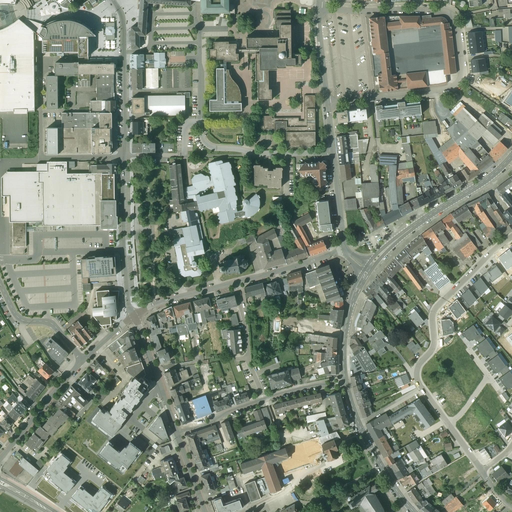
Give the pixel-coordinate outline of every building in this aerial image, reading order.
[(49,0),(46,2),(48,5),(47,6),(48,8),(51,7),(51,9),(52,10),(54,10),(56,10),(57,9),(57,7),(57,6),(59,6),(60,5),(61,6),(63,7),(65,8),(66,8),(68,9),(70,9),(70,4),(71,3),(70,1),(71,0),(49,0)] [(93,8),(88,0),(83,3),(87,8),(88,9),(89,9),(90,9),(91,9),(93,8)] [(139,19),(138,27),(132,27),(132,48),(140,48),(139,35),(146,36),(148,3),(190,6),(190,0),(140,0),(140,7),(139,19)] [(200,0),(200,1),(200,13),(206,13),(206,12),(208,12),(207,13),(225,13),(225,14),(235,14),(234,4),(230,4),(229,0),(200,0)] [(8,5),(0,5),(0,13),(2,21),(1,21),(2,25),(3,28),(3,29),(13,23),(12,19),(9,8),(8,5)] [(260,52),(260,53),(255,53),(256,81),(257,81),(258,100),(272,100),(271,89),(269,89),(268,70),(277,70),(277,68),(286,68),(286,66),(301,65),(301,54),(293,54),(291,54),(291,10),(275,10),(275,29),(279,28),(279,37),(246,37),(246,47),(246,48),(260,48),(260,49),(260,51),(260,52)] [(472,28),(469,15),(464,18),(467,28),(472,28)] [(419,16),(390,16),(369,19),(371,40),(371,42),(371,46),(372,47),(375,70),(374,71),(375,76),(376,82),(378,82),(380,92),(438,85),(447,83),(446,74),(456,73),(451,29),(450,30),(449,23),(447,23),(446,20),(445,18),(442,17),(440,17),(419,19),(419,16)] [(49,23),(45,25),(43,25),(43,24),(42,24),(37,34),(42,38),(42,39),(78,39),(79,39),(79,36),(88,36),(91,30),(89,28),(87,27),(85,25),(82,24),(81,24),(75,22),(75,21),(72,20),(69,20),(67,20),(64,20),(64,18),(63,18),(63,19),(58,19),(53,21),(49,23)] [(3,29),(0,30),(0,111),(8,112),(8,109),(27,109),(27,111),(35,111),(34,31),(30,28),(27,25),(19,19),(13,23),(3,29)] [(42,24),(33,21),(30,28),(34,31),(37,34),(42,24)] [(114,23),(106,23),(106,30),(106,33),(106,40),(114,39),(114,33),(115,33),(115,29),(114,29),(114,23)] [(88,36),(79,36),(79,39),(78,39),(78,52),(78,56),(88,56),(88,36)] [(78,52),(78,39),(42,39),(42,53),(78,52)] [(229,44),(229,42),(214,42),(214,52),(209,52),(209,60),(223,59),(223,62),(226,62),(238,62),(238,54),(236,54),(236,51),(236,49),(236,48),(236,47),(236,44),(229,44)] [(155,55),(144,55),(144,68),(158,68),(165,68),(165,64),(166,64),(166,58),(165,58),(165,53),(154,53),(155,55)] [(144,54),(132,54),(132,68),(142,68),(144,68),(144,55),(144,54)] [(226,62),(223,62),(223,64),(220,64),(220,66),(224,66),(224,68),(216,68),(217,99),(209,99),(210,111),(241,111),(241,103),(239,103),(239,97),(238,95),(238,92),(237,90),(236,88),(235,85),(230,80),(229,78),(227,75),(227,74),(226,70),(226,62)] [(72,64),(62,65),(62,63),(59,63),(55,63),(55,75),(65,75),(65,73),(67,73),(67,75),(70,75),(70,73),(75,73),(76,75),(79,75),(78,64),(78,63),(72,63),(72,64)] [(88,64),(78,64),(79,74),(99,74),(111,74),(114,74),(114,64),(112,64),(88,64)] [(142,89),(142,68),(132,68),(132,89),(142,89)] [(158,88),(158,68),(144,68),(142,68),(142,89),(158,88)] [(111,74),(99,74),(99,79),(97,79),(97,87),(111,87),(111,74)] [(57,76),(46,76),(47,93),(58,92),(57,76)] [(111,87),(97,87),(97,101),(100,101),(111,100),(111,87)] [(58,109),(58,92),(47,93),(47,109),(58,109)] [(177,96),(144,96),(144,98),(132,98),(133,114),(144,114),(144,115),(185,114),(185,98),(185,93),(177,93),(177,96)] [(315,95),(304,96),(304,121),(298,121),(298,118),(274,118),(275,129),(275,133),(278,133),(286,133),(286,132),(315,132),(315,95)] [(111,100),(100,101),(100,112),(112,112),(115,112),(115,100),(111,100)] [(97,101),(90,101),(90,112),(100,112),(100,101),(97,101)] [(404,102),(397,103),(397,107),(399,117),(421,114),(420,104),(404,106),(404,102)] [(450,112),(455,117),(464,108),(464,107),(460,103),(450,112)] [(397,107),(381,109),(381,106),(379,106),(375,107),(376,120),(399,117),(397,107)] [(358,110),(347,111),(348,121),(367,119),(365,109),(360,110),(359,108),(358,108),(358,110)] [(467,131),(476,121),(464,108),(455,117),(458,121),(467,131)] [(345,111),(336,112),(337,122),(348,121),(347,109),(345,109),(345,111)] [(90,112),(76,113),(62,113),(62,128),(92,128),(112,127),(112,112),(100,112),(90,112)] [(493,123),(483,114),(476,121),(487,130),(490,126),(493,123)] [(272,116),(263,116),(263,123),(266,123),(266,130),(275,129),(274,118),(272,118),(272,116)] [(511,120),(505,116),(500,121),(505,125),(507,122),(510,123),(511,124),(511,125),(511,126),(511,127),(511,120)] [(423,135),(424,138),(437,137),(435,121),(422,123),(423,135)] [(467,131),(458,121),(447,130),(453,139),(456,143),(464,136),(468,133),(467,131)] [(487,130),(476,121),(467,131),(468,133),(476,140),(484,133),(487,130)] [(141,122),(133,122),(133,134),(147,134),(147,122),(141,122)] [(493,123),(490,126),(498,134),(502,131),(493,123)] [(501,136),(490,126),(487,130),(484,133),(495,143),(501,136)] [(112,127),(92,128),(92,154),(112,153),(112,127)] [(58,128),(47,128),(47,149),(47,154),(58,154),(58,128)] [(62,128),(58,128),(58,154),(92,154),(92,128),(62,128)] [(315,132),(286,132),(286,133),(286,147),(315,147),(315,132)] [(476,140),(468,133),(464,136),(456,143),(461,149),(464,152),(468,148),(477,141),(476,140)] [(351,135),(346,136),(347,149),(353,148),(358,148),(358,140),(357,134),(351,135)] [(346,136),(336,137),(338,150),(347,149),(346,136)] [(424,138),(433,154),(437,152),(439,151),(432,138),(424,138)] [(368,139),(358,140),(358,148),(359,151),(359,154),(365,153),(368,139)] [(456,143),(453,139),(439,149),(440,150),(442,154),(456,143)] [(477,141),(468,148),(470,150),(472,148),(474,149),(480,144),(477,141)] [(500,142),(494,149),(500,156),(507,149),(506,148),(500,142)] [(143,143),(133,143),(133,152),(143,152),(143,143)] [(155,143),(143,143),(143,152),(155,152),(155,143)] [(456,143),(442,154),(447,161),(457,153),(461,149),(456,143)] [(412,161),(410,148),(404,149),(406,163),(412,161)] [(470,150),(468,148),(464,152),(468,157),(473,153),(470,150)] [(474,155),(470,159),(481,172),(494,162),(488,155),(483,148),(474,155)] [(464,152),(461,149),(457,153),(463,160),(463,159),(473,169),(476,167),(470,159),(468,157),(464,152)] [(500,156),(494,149),(490,153),(488,155),(494,162),(500,156)] [(439,151),(437,152),(443,163),(444,162),(444,163),(447,161),(442,154),(440,150),(439,151)] [(443,163),(437,152),(433,154),(439,165),(443,163)] [(348,153),(338,154),(340,165),(349,164),(348,153)] [(396,156),(380,155),(379,164),(391,165),(396,165),(396,156)] [(222,161),(221,161),(217,161),(209,163),(209,164),(212,176),(214,185),(215,188),(214,188),(213,189),(214,193),(221,191),(224,204),(225,208),(226,209),(227,208),(228,209),(236,207),(236,206),(235,203),(236,201),(234,196),(235,196),(233,186),(234,184),(233,183),(234,183),(229,162),(228,162),(223,163),(222,161)] [(320,163),(313,163),(311,165),(310,163),(306,163),(305,162),(303,164),(299,164),(300,176),(313,175),(314,181),(312,183),(320,190),(327,182),(326,180),(325,177),(324,175),(325,174),(325,167),(324,167),(326,165),(326,164),(326,163),(326,162),(325,161),(324,161),(323,161),(322,161),(320,163)] [(396,169),(396,171),(413,168),(412,161),(406,163),(396,164),(396,165),(396,169)] [(46,174),(66,174),(66,162),(46,162),(46,173),(46,174)] [(443,163),(439,165),(443,172),(448,169),(444,163),(444,162),(443,163)] [(116,164),(108,164),(108,165),(108,173),(114,173),(116,173),(116,164)] [(181,164),(169,165),(172,200),(173,204),(173,205),(185,203),(185,199),(184,189),(181,164)] [(349,164),(340,165),(341,180),(351,179),(349,164)] [(108,165),(93,165),(93,173),(102,173),(108,173),(108,165)] [(267,168),(259,168),(259,167),(260,167),(260,165),(254,165),(253,166),(254,168),(254,185),(256,185),(256,183),(258,183),(258,184),(263,184),(263,183),(266,183),(266,185),(267,185),(267,187),(269,187),(269,186),(279,186),(279,187),(281,187),(281,177),(282,177),(282,170),(283,169),(282,167),(275,167),(275,169),(277,169),(277,170),(267,170),(267,168)] [(473,177),(469,171),(466,167),(461,171),(468,180),(473,177)] [(473,169),(469,171),(473,177),(481,172),(476,167),(473,169)] [(413,168),(396,171),(395,180),(397,179),(409,177),(415,176),(413,168)] [(2,196),(9,196),(10,222),(13,222),(26,222),(43,222),(43,200),(43,183),(39,183),(39,172),(7,172),(2,178),(2,196)] [(93,173),(66,174),(46,174),(46,173),(39,172),(39,183),(43,183),(43,200),(43,222),(43,232),(103,230),(103,225),(103,199),(102,173),(93,173)] [(115,225),(114,173),(108,173),(102,173),(103,199),(103,225),(115,225)] [(201,174),(195,176),(194,177),(193,178),(194,179),(193,179),(192,180),(194,186),(193,188),(190,188),(189,187),(187,187),(187,188),(184,189),(185,199),(193,198),(194,202),(197,202),(195,195),(199,194),(200,197),(204,195),(203,193),(204,193),(205,192),(205,190),(207,190),(207,188),(209,188),(209,186),(214,185),(214,186),(214,185),(212,176),(208,177),(207,176),(205,177),(204,176),(203,176),(202,175),(201,175),(201,174)] [(454,176),(448,179),(448,180),(449,179),(451,183),(454,188),(462,183),(459,179),(459,180),(456,174),(454,176)] [(409,177),(397,179),(398,183),(400,182),(400,186),(400,187),(402,186),(402,183),(410,182),(409,177)] [(511,180),(510,178),(502,184),(507,189),(508,188),(511,186),(511,185),(511,180)] [(430,190),(431,189),(428,181),(423,182),(426,188),(429,187),(430,190)] [(443,182),(439,184),(441,186),(445,193),(454,188),(451,183),(447,186),(444,182),(443,182)] [(371,183),(361,184),(362,197),(367,197),(371,197),(379,196),(379,190),(378,183),(371,183)] [(502,184),(496,188),(500,194),(501,194),(507,189),(502,184)] [(436,189),(435,188),(433,188),(437,198),(445,193),(441,186),(436,189)] [(388,213),(393,210),(390,187),(384,188),(387,209),(388,213)] [(427,191),(426,191),(428,197),(430,202),(437,198),(433,188),(431,189),(430,190),(427,191)] [(204,195),(200,197),(199,194),(195,195),(197,202),(199,209),(204,212),(206,208),(209,209),(210,207),(212,208),(213,206),(215,207),(217,205),(219,207),(220,212),(219,212),(218,215),(220,216),(219,218),(221,219),(219,222),(222,223),(234,220),(233,218),(234,216),(238,216),(239,218),(242,217),(242,216),(245,215),(245,216),(250,216),(255,213),(258,209),(259,203),(259,198),(256,193),(249,199),(250,200),(249,201),(249,202),(249,203),(249,204),(249,205),(248,205),(248,206),(247,206),(246,206),(245,206),(244,206),(243,205),(236,207),(228,209),(227,208),(226,209),(225,208),(224,204),(221,191),(214,193),(204,195)] [(488,193),(477,199),(480,205),(484,202),(487,206),(489,205),(494,202),(488,193)] [(511,207),(503,214),(511,224),(511,222),(511,202),(510,200),(504,193),(502,195),(500,196),(508,206),(509,206),(510,206),(511,207)] [(422,195),(417,198),(420,207),(430,202),(428,197),(424,199),(422,195)] [(356,198),(344,200),(345,210),(357,209),(356,198)] [(417,198),(404,204),(408,213),(420,207),(417,198)] [(477,199),(465,205),(468,210),(475,206),(478,213),(483,211),(483,209),(480,205),(477,199)] [(321,201),(316,201),(319,226),(320,225),(320,228),(319,228),(319,230),(323,230),(323,231),(331,230),(331,231),(332,231),(333,224),(332,224),(331,224),(328,200),(324,200),(321,201)] [(185,203),(173,205),(174,212),(181,211),(186,210),(195,210),(194,202),(185,203)] [(397,204),(392,204),(393,210),(388,213),(392,221),(402,216),(398,208),(397,204)] [(404,204),(398,208),(402,216),(408,213),(404,204)] [(465,205),(451,214),(455,219),(457,222),(470,213),(468,210),(465,205)] [(492,224),(494,226),(500,222),(492,209),(489,205),(487,206),(483,209),(483,211),(492,224)] [(504,219),(497,207),(492,209),(500,222),(504,219)] [(195,210),(186,210),(188,222),(189,222),(196,220),(195,214),(194,210),(195,210)] [(367,211),(362,214),(365,221),(371,219),(367,211)] [(483,211),(478,213),(488,226),(492,224),(483,211)] [(309,213),(293,222),(297,228),(301,226),(312,220),(309,213)] [(392,221),(388,213),(384,215),(381,217),(382,219),(385,225),(392,221)] [(448,216),(441,221),(446,226),(447,228),(448,229),(450,228),(452,227),(451,226),(454,224),(452,222),(451,220),(448,216)] [(382,219),(374,223),(372,218),(371,219),(365,221),(370,232),(385,225),(382,219)] [(494,226),(493,226),(497,232),(498,233),(508,226),(504,219),(500,222),(494,226)] [(441,221),(431,228),(435,234),(440,231),(445,227),(441,221)] [(26,248),(26,222),(13,222),(13,248),(26,248)] [(283,224),(274,229),(277,237),(277,238),(281,236),(287,232),(283,224)] [(462,236),(454,224),(451,226),(452,227),(450,228),(458,239),(459,239),(462,236)] [(488,226),(482,230),(488,238),(497,232),(493,226),(494,226),(492,224),(488,226)] [(190,226),(182,228),(184,235),(184,237),(187,248),(186,248),(188,257),(193,255),(204,253),(202,241),(201,240),(199,240),(196,225),(190,226)] [(301,226),(297,228),(306,244),(307,248),(309,247),(308,245),(310,245),(309,243),(310,242),(301,226)] [(182,228),(174,230),(172,232),(173,237),(174,237),(175,240),(175,239),(180,238),(180,234),(182,234),(184,235),(182,228)] [(294,228),(290,231),(295,240),(299,237),(294,228)] [(431,228),(421,235),(424,240),(427,239),(427,238),(429,237),(430,236),(435,244),(439,241),(435,234),(431,228)] [(274,229),(255,239),(255,240),(257,244),(257,245),(267,241),(277,237),(274,229)] [(448,242),(442,234),(440,231),(435,234),(439,241),(443,247),(448,244),(447,243),(448,242)] [(462,236),(459,239),(458,239),(452,244),(451,247),(462,261),(469,255),(472,253),(477,249),(476,248),(467,236),(465,233),(462,236)] [(467,236),(476,248),(481,245),(472,233),(470,234),(467,236)] [(254,234),(244,237),(246,243),(255,240),(255,239),(254,234)] [(411,243),(418,251),(421,249),(426,244),(424,240),(421,235),(411,243)] [(286,249),(281,236),(277,238),(282,250),(286,249)] [(180,238),(175,239),(175,240),(173,242),(173,244),(174,244),(174,246),(175,246),(178,261),(177,262),(178,265),(180,267),(181,272),(185,275),(189,274),(190,275),(192,277),(200,275),(203,270),(202,266),(201,265),(198,265),(198,266),(196,265),(196,262),(194,260),(194,261),(194,260),(194,259),(195,259),(194,257),(194,256),(193,256),(193,255),(188,257),(186,248),(187,248),(184,237),(180,238)] [(267,241),(257,245),(257,244),(256,244),(264,269),(284,262),(286,264),(287,264),(282,250),(277,238),(277,237),(267,241)] [(305,246),(299,237),(295,240),(294,240),(294,241),(295,243),(296,243),(299,247),(300,248),(305,246)] [(310,245),(308,245),(309,247),(307,248),(310,256),(327,250),(325,245),(326,245),(325,243),(324,244),(323,240),(310,245)] [(439,241),(435,244),(439,249),(440,249),(443,247),(439,241)] [(418,251),(411,243),(404,249),(411,257),(416,253),(418,251)] [(426,244),(421,249),(422,250),(423,249),(427,255),(429,254),(431,252),(430,250),(426,244)] [(300,248),(294,250),(297,260),(309,256),(305,246),(300,248)] [(294,250),(287,253),(286,249),(282,250),(287,264),(297,260),(294,250)] [(404,249),(394,258),(402,266),(404,263),(411,257),(404,249)] [(509,250),(498,258),(506,269),(511,264),(511,256),(511,257),(508,253),(510,251),(509,250)] [(233,259),(229,260),(229,258),(228,258),(228,260),(224,261),(224,259),(223,259),(223,261),(221,262),(220,262),(220,264),(219,263),(219,264),(220,264),(219,265),(218,264),(217,265),(219,266),(220,271),(219,272),(220,272),(221,271),(221,272),(220,272),(221,273),(221,272),(223,273),(222,274),(223,274),(223,273),(225,273),(226,275),(227,275),(227,273),(231,272),(231,274),(232,274),(232,272),(236,271),(237,272),(236,274),(237,274),(238,272),(242,272),(244,273),(244,272),(243,271),(243,270),(243,269),(242,269),(242,268),(245,267),(246,269),(247,268),(246,267),(247,265),(249,265),(249,264),(247,264),(247,261),(248,260),(247,259),(246,260),(244,259),(244,257),(243,257),(243,255),(240,255),(241,255),(240,254),(239,256),(234,257),(233,256),(232,257),(233,258),(233,259)] [(435,262),(429,254),(427,255),(426,256),(432,264),(435,262)] [(89,258),(81,259),(82,278),(88,277),(116,275),(115,257),(96,258),(95,256),(89,257),(89,258)] [(394,258),(389,264),(397,272),(401,266),(394,258)] [(432,264),(423,271),(431,281),(435,286),(438,290),(450,281),(435,262),(432,264)] [(389,264),(384,269),(390,276),(391,277),(397,272),(389,264)] [(403,267),(419,290),(423,286),(407,264),(406,265),(403,267)] [(490,281),(491,282),(502,274),(495,264),(490,268),(491,269),(487,272),(491,276),(488,278),(490,281)] [(328,265),(316,269),(321,284),(322,287),(327,302),(331,300),(334,299),(340,297),(331,271),(328,265)] [(390,276),(384,269),(379,275),(384,282),(386,280),(390,276)] [(300,271),(287,275),(289,283),(289,285),(296,283),(297,284),(299,284),(299,282),(303,281),(300,271)] [(316,271),(304,275),(309,288),(321,284),(316,271)] [(491,276),(487,272),(482,276),(486,280),(488,283),(490,281),(488,278),(491,276)] [(425,274),(422,276),(428,283),(431,281),(425,274)] [(376,278),(382,284),(384,282),(379,275),(376,278)] [(478,280),(473,284),(481,295),(484,292),(484,291),(488,288),(483,282),(480,277),(477,279),(478,280)] [(376,278),(369,285),(375,292),(377,290),(378,289),(382,285),(382,284),(376,278)] [(399,286),(394,280),(390,284),(395,289),(399,286)] [(276,282),(272,283),(272,282),(271,282),(270,283),(269,283),(269,284),(266,285),(266,286),(269,296),(273,295),(274,297),(279,295),(279,294),(281,293),(278,283),(276,284),(276,282)] [(88,283),(82,284),(83,291),(91,291),(90,283),(88,283)] [(263,283),(244,288),(246,297),(263,292),(265,292),(264,287),(263,283)] [(369,285),(363,292),(368,296),(367,297),(372,301),(374,298),(381,305),(382,304),(384,306),(386,305),(384,303),(375,292),(369,285)] [(390,293),(382,285),(378,289),(386,297),(390,293)] [(322,287),(316,289),(321,304),(327,302),(322,287)] [(397,292),(392,297),(396,302),(400,298),(406,293),(401,289),(397,292)] [(476,300),(472,293),(468,289),(466,291),(461,296),(465,301),(469,306),(473,304),(472,303),(476,300)] [(109,290),(96,291),(97,303),(97,307),(104,307),(103,297),(109,296),(109,291),(109,290)] [(377,290),(375,292),(384,303),(387,301),(383,297),(382,298),(382,297),(382,296),(377,290)] [(116,314),(110,314),(111,321),(116,320),(119,291),(109,291),(109,296),(115,296),(116,314)] [(234,293),(225,295),(227,305),(228,308),(237,305),(234,293)] [(225,295),(216,297),(219,308),(221,307),(224,306),(227,305),(225,295)] [(109,296),(103,297),(104,307),(105,314),(105,315),(110,314),(116,314),(115,296),(109,296)] [(209,297),(201,299),(204,309),(205,308),(206,308),(207,309),(210,308),(211,307),(209,297)] [(367,297),(361,313),(367,316),(366,316),(370,320),(376,306),(375,304),(372,301),(367,297)] [(406,306),(400,298),(396,301),(403,309),(406,306)] [(201,299),(194,301),(196,311),(197,312),(200,311),(201,310),(202,309),(204,309),(201,299)] [(335,302),(331,302),(331,305),(335,305),(336,310),(343,310),(343,301),(342,301),(339,301),(338,301),(338,302),(335,302)] [(396,302),(388,308),(395,316),(403,309),(396,301),(396,302)] [(464,312),(464,311),(459,304),(456,301),(453,303),(453,304),(449,307),(453,313),(457,318),(461,316),(460,315),(464,312)] [(190,302),(182,304),(184,314),(188,313),(188,314),(191,313),(193,313),(190,302)] [(464,311),(467,309),(462,303),(461,302),(459,304),(464,311)] [(182,304),(174,306),(177,317),(181,316),(185,315),(184,314),(182,304)] [(498,313),(506,320),(511,312),(511,310),(505,305),(504,305),(501,309),(499,308),(496,311),(499,313),(498,313)] [(95,308),(93,308),(93,315),(105,314),(104,307),(97,307),(95,308)] [(171,308),(165,311),(167,319),(174,317),(171,308)] [(336,310),(332,309),(330,318),(330,320),(331,320),(335,320),(335,321),(341,322),(343,310),(336,310)] [(408,316),(417,327),(424,321),(418,315),(418,314),(415,310),(408,316)] [(165,311),(157,314),(160,322),(160,323),(161,327),(161,330),(163,330),(164,330),(165,330),(165,329),(166,329),(164,322),(168,321),(167,319),(165,311)] [(188,314),(188,313),(184,314),(185,315),(185,316),(187,325),(193,323),(191,313),(188,314)] [(236,313),(230,315),(232,324),(239,323),(236,313)] [(361,313),(360,315),(359,315),(357,321),(356,326),(360,327),(362,329),(365,334),(369,331),(363,325),(366,316),(367,316),(361,313)] [(105,314),(93,315),(94,316),(101,325),(106,324),(111,324),(111,321),(110,314),(105,315),(105,314)] [(452,323),(454,321),(450,315),(449,314),(446,316),(449,320),(450,320),(452,323)] [(154,315),(146,319),(152,336),(156,334),(154,328),(158,327),(157,323),(154,315)] [(370,320),(366,316),(363,325),(369,331),(374,326),(373,325),(371,323),(369,321),(370,320)] [(485,324),(494,331),(498,326),(500,323),(491,316),(485,324)] [(75,323),(75,322),(72,324),(73,325),(68,329),(74,335),(72,337),(80,347),(94,336),(86,325),(84,327),(78,320),(75,323)] [(441,321),(442,335),(447,335),(447,334),(453,333),(452,323),(450,320),(449,320),(441,321)] [(193,323),(187,325),(188,329),(188,333),(192,333),(191,330),(198,329),(196,323),(193,323)] [(464,335),(466,338),(477,330),(473,325),(463,332),(464,335)] [(333,328),(326,326),(326,332),(333,333),(332,337),(338,338),(339,338),(340,329),(333,328)] [(374,326),(369,331),(373,336),(378,331),(374,326)] [(500,327),(495,333),(500,337),(505,330),(500,327)] [(231,328),(221,330),(223,338),(227,338),(227,337),(227,332),(227,330),(229,330),(231,330),(231,328)] [(231,330),(229,330),(227,330),(227,332),(227,337),(227,338),(228,347),(229,351),(229,353),(231,353),(240,352),(242,352),(242,350),(241,342),(242,342),(241,339),(240,331),(240,329),(238,329),(231,330)] [(356,333),(355,334),(356,334),(361,343),(368,339),(367,338),(365,334),(362,329),(356,333)] [(480,335),(477,330),(466,338),(468,340),(469,341),(471,340),(472,341),(474,339),(480,335)] [(129,331),(123,335),(126,342),(135,339),(132,332),(129,331)] [(371,338),(370,338),(374,343),(381,338),(383,337),(378,331),(373,336),(371,338)] [(152,336),(157,351),(162,350),(158,336),(157,336),(156,334),(152,336)] [(356,334),(350,338),(352,339),(350,340),(350,343),(351,344),(349,345),(354,352),(359,349),(363,346),(361,343),(356,334)] [(123,335),(113,344),(117,349),(126,342),(123,335)] [(332,337),(324,336),(323,341),(326,341),(326,345),(327,345),(337,345),(338,338),(332,337)] [(68,353),(51,337),(46,343),(50,348),(48,351),(60,362),(68,353)] [(135,339),(126,342),(127,345),(128,349),(134,347),(137,346),(135,339)] [(477,349),(479,352),(490,344),(486,339),(485,339),(479,343),(476,346),(478,348),(477,349)] [(379,345),(374,348),(376,352),(389,344),(384,342),(379,345)] [(412,342),(407,346),(410,350),(415,345),(412,342)] [(415,345),(410,350),(413,354),(421,348),(418,343),(415,345)] [(113,344),(108,347),(112,352),(117,349),(113,344)] [(494,350),(490,344),(479,352),(482,355),(484,357),(487,355),(493,350),(494,350)] [(125,345),(117,352),(120,355),(127,349),(128,349),(127,345),(125,345)] [(337,345),(327,345),(327,353),(326,356),(327,356),(331,356),(336,355),(337,345)] [(367,352),(363,346),(359,349),(354,352),(365,371),(368,370),(369,371),(373,369),(374,370),(377,368),(369,356),(367,352)] [(128,349),(127,349),(120,355),(117,358),(125,368),(127,367),(140,362),(134,347),(128,349)] [(162,350),(157,351),(161,362),(164,361),(165,362),(167,361),(167,360),(170,359),(166,348),(162,350)] [(327,353),(318,352),(317,362),(318,361),(321,360),(327,357),(327,356),(326,356),(327,353)] [(336,355),(331,356),(331,360),(329,361),(329,365),(331,365),(338,365),(338,355),(336,355)] [(501,360),(497,355),(491,360),(487,362),(489,365),(491,368),(501,360)] [(274,358),(258,364),(260,370),(276,363),(274,358)] [(96,359),(90,365),(95,371),(99,367),(101,365),(96,359)] [(506,366),(501,360),(491,368),(493,371),(494,371),(496,373),(499,371),(506,366)] [(140,362),(127,367),(128,370),(129,371),(128,372),(135,377),(133,380),(132,379),(126,387),(126,388),(121,394),(122,395),(108,412),(115,417),(145,381),(145,380),(142,377),(144,374),(143,373),(142,370),(143,369),(140,362)] [(45,363),(39,370),(47,378),(53,371),(45,363)] [(175,369),(165,373),(169,385),(179,381),(189,377),(186,370),(184,371),(180,372),(176,373),(175,369)] [(288,370),(268,376),(271,387),(275,386),(275,387),(277,387),(277,388),(286,385),(285,385),(287,384),(287,383),(291,382),(290,380),(288,371),(288,370)] [(503,384),(511,377),(511,374),(509,371),(503,376),(499,378),(501,381),(500,381),(503,384)] [(90,374),(89,376),(87,374),(82,380),(91,388),(92,388),(89,386),(93,381),(94,383),(97,380),(90,374)] [(358,375),(350,377),(352,386),(360,384),(359,379),(365,378),(364,374),(358,375)] [(406,374),(394,378),(398,388),(409,383),(406,374)] [(116,377),(106,388),(95,401),(99,404),(110,391),(116,385),(120,381),(116,377)] [(511,377),(503,384),(505,388),(506,387),(507,390),(511,386),(511,377)] [(194,379),(191,380),(195,389),(200,387),(196,378),(194,379)] [(37,380),(32,387),(39,393),(45,386),(37,380)] [(91,388),(82,380),(79,383),(89,391),(91,388)] [(191,380),(183,383),(184,386),(183,386),(183,385),(171,390),(173,396),(182,393),(195,389),(191,380)] [(149,384),(145,381),(115,417),(121,422),(126,416),(125,415),(149,384)] [(360,384),(352,386),(354,392),(363,389),(362,387),(370,384),(369,381),(368,381),(360,384)] [(87,401),(71,386),(61,398),(63,400),(64,400),(66,402),(71,406),(74,403),(76,405),(75,405),(80,410),(87,401)] [(32,387),(26,394),(34,400),(39,393),(32,387)] [(363,389),(354,392),(358,404),(369,400),(365,388),(363,389)] [(247,392),(240,394),(243,402),(250,400),(247,392)] [(339,392),(330,395),(336,417),(345,414),(339,392)] [(182,393),(173,396),(176,405),(185,402),(184,399),(182,393)] [(320,393),(311,395),(313,403),(322,401),(320,393)] [(240,394),(234,397),(237,404),(243,402),(240,394)] [(188,401),(185,402),(192,420),(212,413),(206,395),(188,401)] [(311,395),(301,397),(303,405),(313,403),(311,395)] [(499,396),(497,398),(503,405),(505,403),(499,396)] [(301,397),(292,400),(294,408),(303,405),(301,397)] [(61,398),(55,405),(60,408),(63,411),(66,407),(68,405),(65,403),(66,402),(64,400),(63,400),(61,398)] [(226,399),(221,401),(224,409),(231,406),(228,398),(226,399)] [(30,405),(23,399),(19,403),(25,409),(26,409),(30,405)] [(435,421),(419,399),(388,417),(389,419),(391,422),(392,425),(394,424),(397,429),(405,425),(402,419),(412,413),(424,430),(435,421)] [(3,404),(0,407),(3,411),(10,404),(7,400),(3,404)] [(292,400),(282,402),(282,403),(284,410),(294,408),(292,400)] [(369,400),(358,404),(358,405),(360,408),(369,405),(371,405),(369,400)] [(216,403),(214,403),(217,411),(224,409),(221,401),(216,403)] [(185,402),(176,405),(183,423),(192,420),(185,402)] [(25,409),(19,403),(14,409),(20,415),(25,409)] [(282,403),(274,405),(276,413),(284,411),(284,410),(282,403)] [(369,405),(360,408),(363,418),(367,416),(370,415),(369,409),(370,408),(369,405)] [(69,408),(68,409),(66,407),(63,411),(69,415),(73,418),(76,414),(69,408)] [(108,412),(107,411),(105,413),(98,407),(86,421),(108,438),(112,434),(113,435),(121,426),(120,425),(122,423),(108,412)] [(269,424),(272,423),(266,407),(260,409),(263,418),(266,416),(269,424)] [(60,408),(54,416),(53,416),(43,428),(49,433),(51,435),(61,422),(62,423),(69,415),(63,411),(60,408)] [(14,409),(9,414),(15,420),(20,415),(14,409)] [(260,409),(254,411),(257,422),(263,419),(263,418),(260,409)] [(386,413),(374,420),(377,425),(389,419),(388,417),(386,413)] [(345,414),(336,417),(338,424),(340,428),(349,425),(345,414)] [(157,417),(148,429),(163,440),(168,438),(161,417),(159,416),(157,417)] [(5,418),(2,422),(0,424),(1,425),(0,426),(3,428),(4,427),(6,429),(7,430),(8,430),(9,429),(9,428),(9,427),(12,423),(6,417),(5,418)] [(327,418),(324,419),(325,422),(330,421),(332,428),(333,429),(335,428),(333,425),(338,424),(336,417),(327,418)] [(257,422),(241,428),(244,436),(246,435),(247,437),(250,436),(249,434),(267,427),(264,419),(263,419),(257,422)] [(317,420),(316,421),(318,426),(320,431),(320,432),(321,435),(329,433),(325,422),(324,419),(317,420)] [(389,419),(377,425),(379,429),(391,422),(389,419)] [(377,425),(374,420),(365,424),(368,430),(377,425)] [(228,421),(221,423),(227,440),(234,437),(228,421)] [(502,433),(504,437),(511,431),(511,429),(510,427),(506,422),(498,428),(499,429),(502,433)] [(214,425),(197,432),(199,437),(207,434),(216,430),(214,425)] [(377,425),(368,430),(374,440),(381,437),(378,430),(379,429),(377,425)] [(41,426),(35,433),(34,433),(27,443),(31,447),(32,449),(35,451),(37,448),(38,449),(39,447),(44,441),(43,440),(47,436),(49,433),(43,428),(41,426)] [(197,432),(187,435),(190,445),(199,442),(200,441),(199,437),(197,432)] [(336,432),(319,437),(322,445),(333,439),(334,440),(338,438),(336,432)] [(381,437),(374,440),(382,453),(388,450),(384,442),(391,437),(392,437),(389,432),(388,433),(381,437)] [(209,438),(205,439),(206,441),(206,444),(220,439),(219,435),(209,438)] [(333,439),(322,445),(322,446),(328,461),(338,456),(335,450),(337,449),(334,440),(333,439)] [(406,446),(409,452),(418,447),(417,444),(418,443),(416,440),(406,446)] [(134,464),(144,453),(130,442),(126,447),(125,447),(121,452),(113,446),(113,445),(109,441),(97,456),(121,475),(132,462),(134,464)] [(199,442),(190,445),(193,454),(202,451),(199,444),(199,442)] [(160,448),(162,454),(170,451),(168,445),(160,448)] [(399,450),(397,445),(388,450),(382,453),(384,457),(398,450),(399,450)] [(424,458),(427,457),(423,451),(420,445),(418,447),(409,452),(409,453),(413,459),(414,461),(416,460),(424,458)] [(244,474),(261,467),(265,477),(270,492),(270,493),(281,489),(274,469),(272,464),(281,460),(289,458),(285,448),(269,454),(258,458),(240,464),(244,474)] [(398,450),(384,457),(389,466),(389,465),(394,462),(392,458),(400,453),(398,450)] [(202,451),(193,454),(196,462),(205,459),(206,459),(203,452),(202,452),(202,451)] [(29,462),(17,452),(14,456),(22,462),(18,466),(18,467),(22,471),(24,469),(29,462)] [(60,452),(43,473),(68,493),(77,482),(63,471),(71,461),(60,452)] [(447,465),(441,454),(435,458),(441,468),(447,465)] [(394,462),(389,465),(392,469),(394,472),(399,469),(397,466),(403,462),(406,459),(404,456),(394,462)] [(171,458),(166,460),(166,461),(164,462),(167,470),(164,471),(166,477),(178,473),(176,469),(173,461),(172,458),(171,458)] [(441,468),(435,458),(430,461),(433,466),(436,471),(441,468)] [(205,459),(196,462),(199,470),(208,467),(210,466),(208,461),(206,462),(205,459)] [(281,460),(272,464),(274,469),(281,460)] [(35,466),(29,462),(24,469),(34,476),(39,470),(35,466)] [(426,462),(421,465),(417,468),(421,474),(424,478),(432,473),(430,470),(430,471),(427,473),(424,468),(427,466),(428,465),(426,462)] [(413,464),(406,468),(408,473),(416,469),(414,466),(413,464)] [(399,469),(394,472),(398,479),(403,476),(408,473),(406,468),(404,466),(399,469)] [(501,467),(495,472),(494,472),(493,473),(493,475),(494,476),(495,476),(499,482),(503,480),(502,479),(504,477),(505,478),(508,475),(507,475),(501,467)] [(160,468),(152,471),(155,481),(166,477),(164,471),(162,472),(160,468)] [(413,472),(404,478),(403,476),(398,479),(402,486),(410,482),(412,485),(419,481),(416,478),(413,472)] [(177,473),(167,477),(168,480),(167,481),(170,484),(174,481),(176,480),(179,479),(177,473)] [(209,473),(201,476),(204,484),(212,482),(209,473)] [(145,479),(141,476),(137,480),(142,484),(145,479)] [(179,479),(176,480),(179,488),(187,486),(184,477),(179,479)] [(255,481),(260,496),(270,492),(265,477),(255,481)] [(228,480),(227,480),(229,485),(230,490),(236,488),(233,478),(228,480)] [(425,480),(417,485),(419,489),(427,484),(425,480)] [(260,496),(255,481),(254,481),(250,482),(244,484),(251,502),(261,498),(260,496)] [(212,482),(204,484),(207,492),(215,489),(212,482)] [(348,501),(348,502),(351,506),(355,503),(356,505),(355,506),(356,506),(356,505),(359,503),(366,511),(381,511),(381,510),(383,509),(377,498),(381,496),(379,489),(378,488),(378,487),(379,486),(378,486),(377,484),(378,484),(377,483),(377,484),(375,484),(375,483),(374,483),(374,484),(372,485),(372,484),(372,485),(370,486),(369,485),(369,484),(368,485),(365,487),(364,486),(365,487),(362,489),(361,488),(360,489),(361,490),(358,492),(357,491),(358,492),(355,494),(354,493),(353,493),(354,494),(353,495),(353,494),(351,495),(352,496),(351,496),(350,496),(350,497),(349,497),(348,497),(347,498),(347,499),(347,500),(348,501)] [(72,496),(91,511),(99,511),(113,495),(102,486),(94,496),(81,485),(72,496)] [(419,494),(414,487),(407,492),(414,503),(421,498),(422,498),(419,494)] [(188,492),(175,497),(177,501),(175,501),(179,511),(180,511),(188,509),(185,499),(190,497),(188,492)] [(451,493),(441,501),(445,506),(455,498),(451,493)] [(221,497),(212,500),(216,511),(233,511),(245,506),(240,497),(232,502),(224,505),(221,497)] [(445,506),(444,507),(448,511),(452,511),(464,505),(458,498),(456,499),(455,497),(455,498),(445,506)] [(489,511),(496,504),(489,497),(482,504),(489,511)] [(421,498),(414,503),(415,503),(415,504),(415,503),(416,505),(417,507),(419,509),(420,508),(428,502),(427,500),(425,500),(423,501),(421,498)] [(124,502),(120,499),(118,503),(115,507),(119,510),(121,511),(122,511),(129,504),(125,501),(124,502)] [(431,504),(428,502),(420,508),(424,511),(434,511),(437,509),(436,508),(435,509),(430,506),(431,504)] [(356,505),(356,506),(360,511),(366,511),(359,503),(356,505)]
